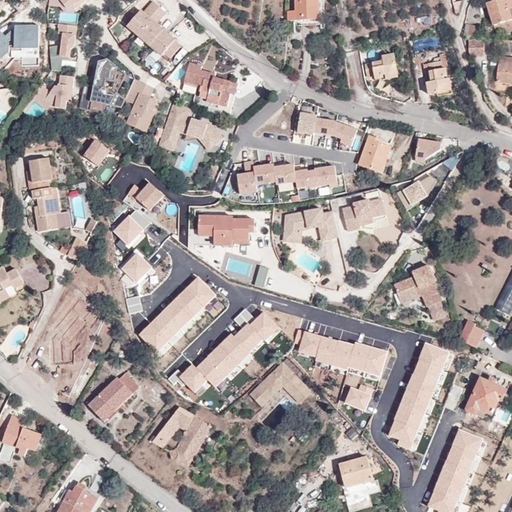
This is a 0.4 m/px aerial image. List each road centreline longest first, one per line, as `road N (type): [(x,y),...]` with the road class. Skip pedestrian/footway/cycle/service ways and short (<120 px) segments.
road 1 (residential): [(412,507),(403,463),(379,431),(407,347),(243,293),(168,243)]
road 2 (residential): [(511,144),(325,101),(246,57),(191,0)]
road 3 (residential): [(0,359),(110,460),(184,511)]
road 4 (residential): [(511,137),(475,84),(449,0)]
